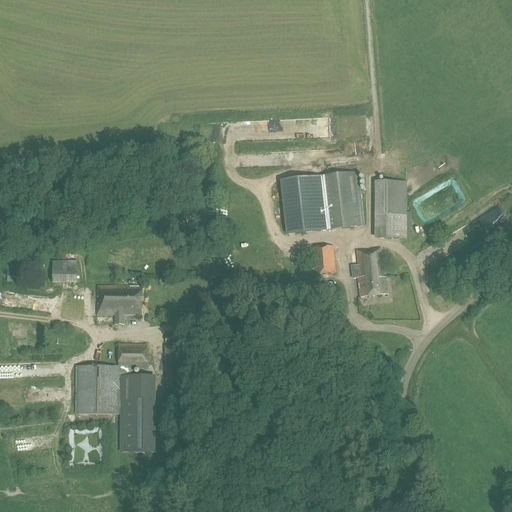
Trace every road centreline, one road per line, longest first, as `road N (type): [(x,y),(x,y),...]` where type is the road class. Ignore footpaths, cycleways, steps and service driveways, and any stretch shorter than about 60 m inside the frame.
road 1 (unclassified): [(416,511),(398,407),(411,359),(511,255)]
road 2 (track): [(239,322),(88,328),(0,314)]
